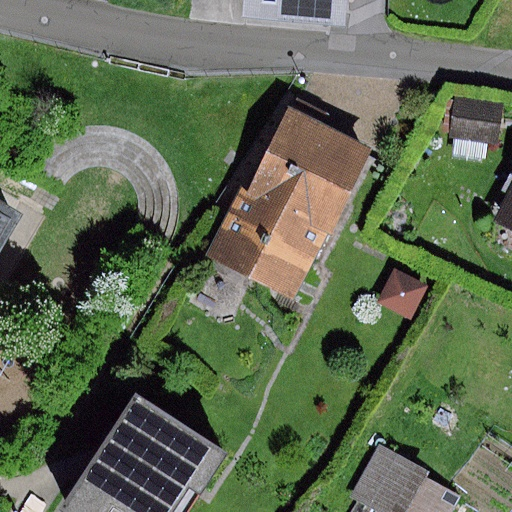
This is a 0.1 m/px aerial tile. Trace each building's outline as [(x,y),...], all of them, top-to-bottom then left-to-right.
[(245,0),(245,10),(336,18),(337,0),(245,0)] [(453,101),(449,138),(494,142),(498,106),(453,101)] [(365,151),(286,110),(243,191),(238,188),(202,257),(287,301),(365,151)] [(511,177),(489,220),(511,232),(511,177)] [(0,227),(9,212),(0,206),(0,227)] [(393,268),(374,302),(409,320),(427,287),(393,268)] [(221,452),(130,392),(50,511),(52,511),(164,511),(181,488),(192,496),(221,452)] [(423,472),(377,447),(350,498),(356,501),(375,511),(400,511),(420,475),(423,472)] [(451,511),(460,497),(420,475),(400,511),(451,511)] [(375,511),(356,501),(349,511),(375,511)]
